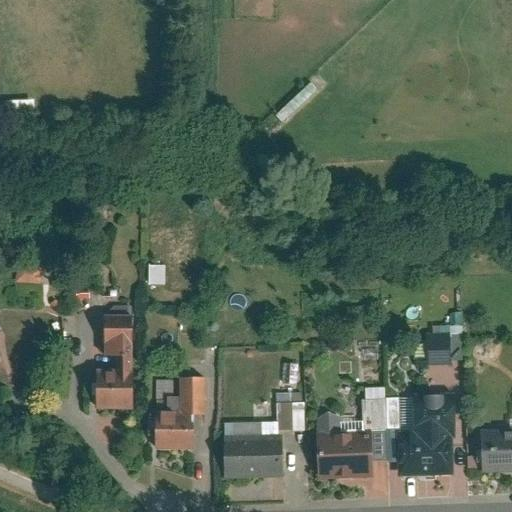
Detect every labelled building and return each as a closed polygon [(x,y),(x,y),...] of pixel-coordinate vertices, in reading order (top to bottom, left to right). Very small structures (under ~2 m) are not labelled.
[(159,282),(159,265),(148,265),(148,282),(159,282)] [(91,292),(79,292),(79,302),(91,302),(91,292)] [(118,353),(118,366),(99,367),(100,406),(133,406),(132,302),(107,303),(108,354),(118,353)] [(453,359),(464,358),(463,333),(452,334),(453,359)] [(453,359),(452,334),(430,335),(431,359),(453,359)] [(184,412),(208,411),(207,377),(183,377),(184,412)] [(415,393),(417,430),(400,430),(402,473),(453,471),(451,433),(455,433),(453,391),(415,393)] [(366,430),(388,429),(386,397),(365,398),(366,430)] [(400,397),(386,397),(388,429),(401,428),(400,397)] [(281,403),(282,429),(294,429),(294,407),(293,403),(281,403)] [(306,407),(294,407),(294,429),(306,428),(306,407)] [(157,418),(158,445),(194,444),(193,418),(157,418)] [(485,470),(511,468),(511,428),(483,430),(485,470)] [(321,476),(374,474),(372,431),(319,433),(321,476)] [(227,437),(229,474),(284,472),(283,435),(227,437)]
